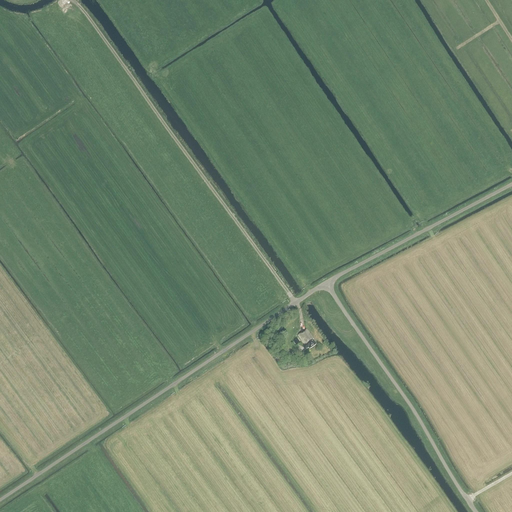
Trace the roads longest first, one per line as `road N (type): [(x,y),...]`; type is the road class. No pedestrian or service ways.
road 1 (unclassified): [(0,500),(325,283)]
road 2 (unclassified): [(475,511),(325,283)]
road 3 (unclassified): [(325,283),(511,183)]
